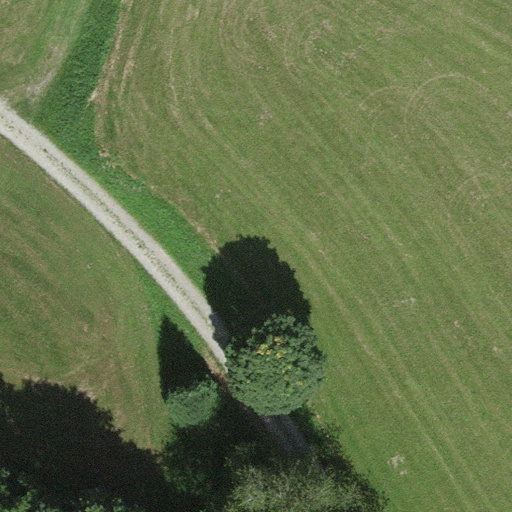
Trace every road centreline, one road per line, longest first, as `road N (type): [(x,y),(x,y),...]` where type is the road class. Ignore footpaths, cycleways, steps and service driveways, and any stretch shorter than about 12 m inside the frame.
road 1 (track): [(0,107),(110,200),(199,304),(338,511)]
road 2 (track): [(80,0),(21,121)]
